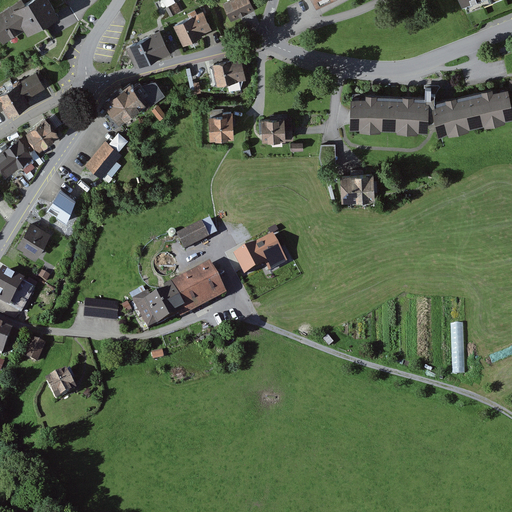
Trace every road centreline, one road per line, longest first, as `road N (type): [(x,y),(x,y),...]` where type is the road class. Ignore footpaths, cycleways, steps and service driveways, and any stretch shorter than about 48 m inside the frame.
road 1 (track): [(511,417),(262,326),(243,303)]
road 2 (residential): [(263,39),(321,61),(396,69),(511,28)]
road 3 (residential): [(243,303),(116,339),(29,328),(0,316)]
road 4 (residential): [(93,87),(86,112),(0,245)]
road 5 (residential): [(93,87),(263,39)]
